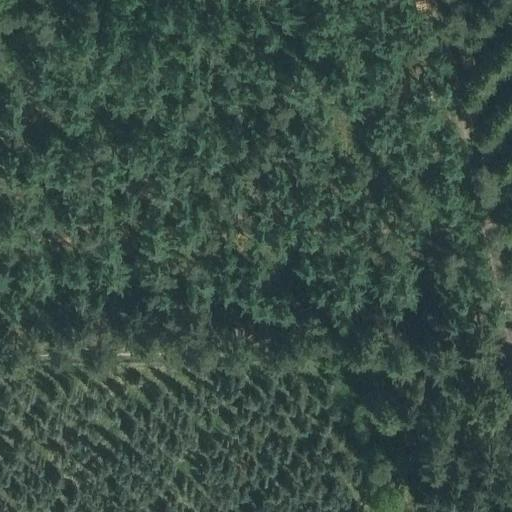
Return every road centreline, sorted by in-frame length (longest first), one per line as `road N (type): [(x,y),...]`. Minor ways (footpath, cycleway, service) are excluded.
road 1 (track): [(511,357),(0,367)]
road 2 (track): [(511,329),(435,0)]
